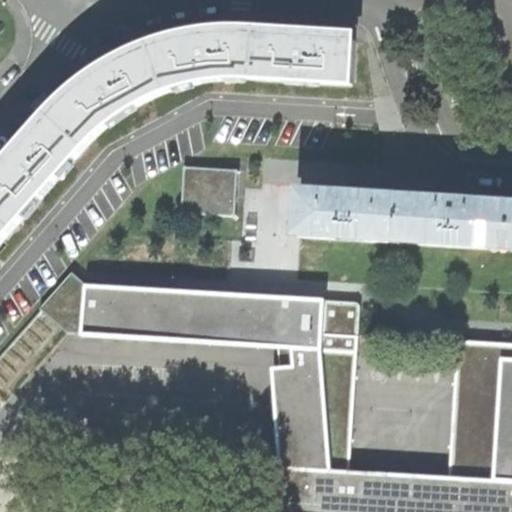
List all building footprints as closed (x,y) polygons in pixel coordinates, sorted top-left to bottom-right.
[(174,43),(150,51),(165,92),(180,85),(183,87),(210,82),(232,79),(236,77),(254,79),(255,36),(232,36),(209,36),(209,30),(201,31),(195,31),(195,40),(174,43)] [(297,39),(255,36),(254,79),(350,85),(353,42),(312,40),(312,33),(304,32),(298,32),(297,39)] [(72,101),(49,121),(81,149),(91,140),(110,123),(137,105),(165,92),(150,51),(127,62),(103,76),(96,71),(92,74),(87,78),(92,87),(72,101)] [(8,166),(0,175),(0,221),(9,229),(25,211),(29,210),(64,170),(64,167),(81,149),(49,121),(19,155),(15,152),(9,157),(5,163),(8,166)] [(181,171),(178,211),(174,216),(176,219),(182,215),(229,216),(232,220),(235,218),(232,214),(233,176),(237,172),(234,169),(229,172),(183,170),(181,166),(177,168),(181,171)] [(297,196),(296,238),(393,244),(396,202),(364,200),(362,196),(351,195),(337,195),(335,198),(297,196)] [(439,204),(396,202),(393,244),(505,251),(509,209),(467,206),(467,202),(452,201),(441,200),(439,204)] [(0,239),(9,229),(0,221),(0,239)] [(98,284),(94,334),(227,343),(303,347),(331,348),(334,313),(334,300),(98,284)] [(334,313),(331,348),(303,347),(303,365),(282,367),(303,511),(511,511),(511,478),(456,475),(355,468),(364,335),(365,314),(334,313)] [(511,345),(464,343),(456,475),(511,478),(511,345)]
